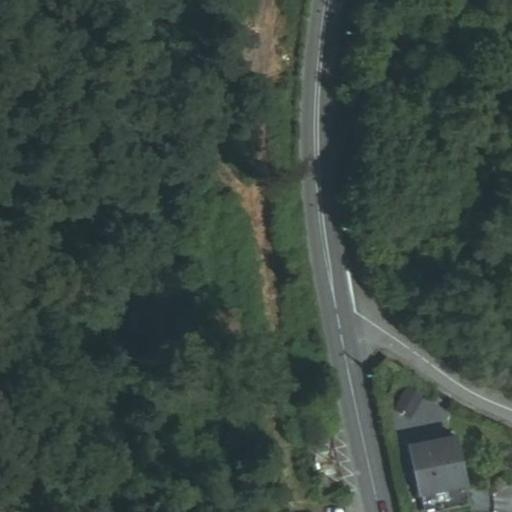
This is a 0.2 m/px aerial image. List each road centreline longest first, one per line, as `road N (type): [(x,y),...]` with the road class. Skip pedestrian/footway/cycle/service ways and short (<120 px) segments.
road 1 (secondary): [(335,312),(317,178),(323,0)]
road 2 (secondary): [(381,511),(335,312)]
road 3 (residential): [(335,312),(353,312),(511,410)]
